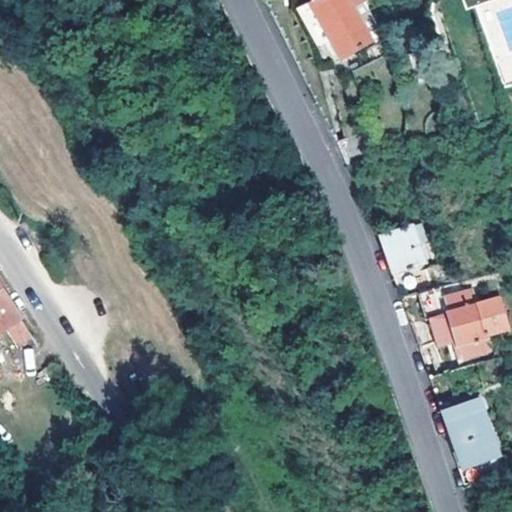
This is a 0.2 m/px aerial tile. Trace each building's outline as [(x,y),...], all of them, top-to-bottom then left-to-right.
[(367,34),(378,27),(365,0),(310,0),(309,0),(342,57),(371,40),(367,34)] [(366,129),(337,142),(346,165),(375,156),(366,129)] [(411,224),(376,236),(392,272),(425,263),(411,224)] [(468,287),(441,296),(444,307),(443,311),(454,347),(457,346),(461,357),(487,348),(468,287)] [(0,325),(16,314),(0,289),(0,325)] [(428,291),(403,298),(408,316),(420,312),(423,319),(436,315),(428,291)] [(478,399),(442,413),(462,468),(498,456),(478,399)] [(85,494),(92,487),(86,484),(81,492),(85,494)]
